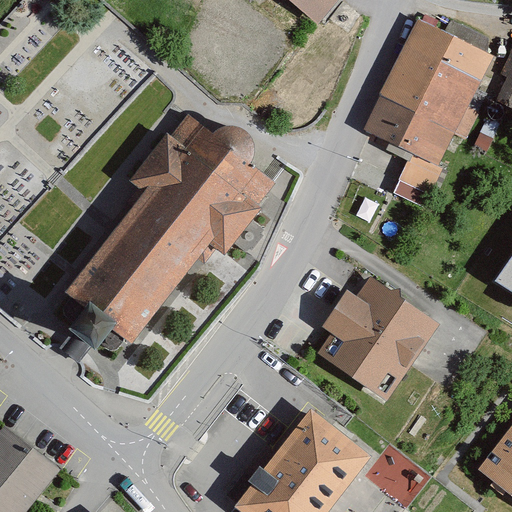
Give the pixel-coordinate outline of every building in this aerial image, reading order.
[(251,0),(254,2),(255,0),(303,0),(324,16),(336,0),(251,0)] [(425,13),(397,67),(466,103),(495,50),(425,13)] [(511,53),(502,72),(511,77),(502,93),(511,98),(511,53)] [(397,67),(369,120),(438,156),(466,103),(397,67)] [(149,182),(80,271),(96,283),(76,308),(101,327),(116,309),(138,326),(220,221),(237,233),(248,218),(282,175),(195,109),(178,132),(170,126),(135,171),(149,182)] [(511,259),(501,278),(511,283),(511,259)] [(444,319),(378,272),(363,293),(351,284),(327,318),(350,335),(333,358),(356,375),(387,397),(444,319)] [(320,511),(374,447),(321,404),(241,500),(255,511),(320,511)] [(28,511),(61,472),(3,425),(0,429),(0,503),(10,511),(28,511)] [(511,426),(486,464),(511,481),(511,426)]
